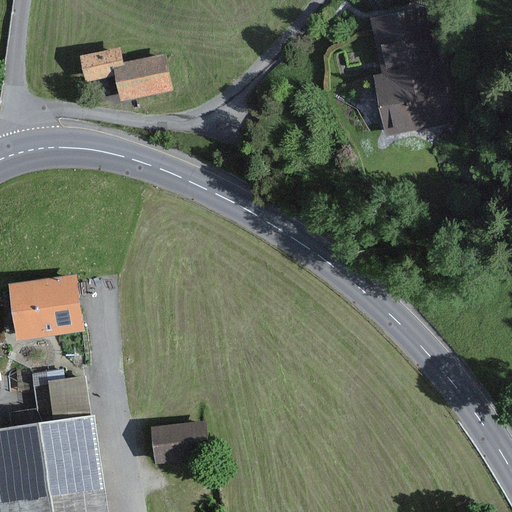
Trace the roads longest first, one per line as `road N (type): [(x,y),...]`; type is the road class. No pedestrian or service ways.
road 1 (secondary): [(26,148),(114,151),(195,176),(271,216),(386,300),(449,367),(511,457)]
road 2 (unclassified): [(26,148),(23,119),(40,107),(172,120),(226,110),(327,0)]
